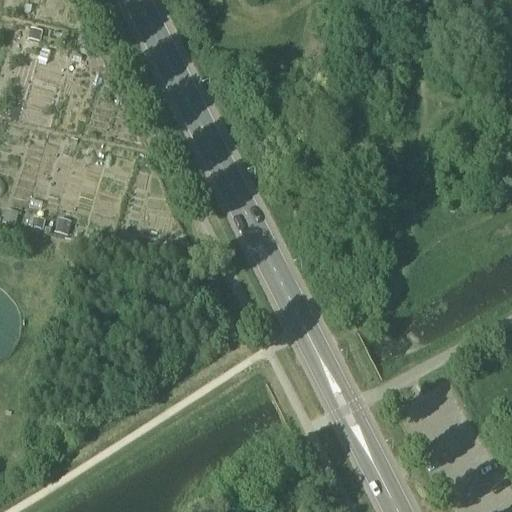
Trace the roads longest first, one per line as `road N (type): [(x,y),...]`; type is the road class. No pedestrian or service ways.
road 1 (residential): [(302,330),(133,0)]
road 2 (residential): [(302,330),(335,416),(383,488)]
road 3 (residential): [(383,488),(343,390),(302,330)]
